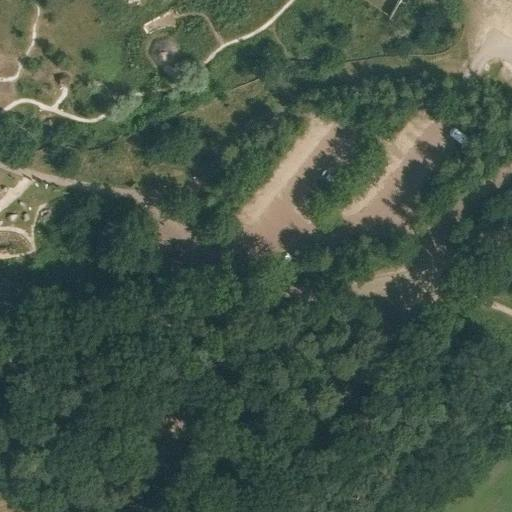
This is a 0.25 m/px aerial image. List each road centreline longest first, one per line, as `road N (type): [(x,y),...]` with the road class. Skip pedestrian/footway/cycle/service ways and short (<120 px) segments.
road 1 (unclassified): [(0,355),(381,284),(429,292)]
road 2 (unclassified): [(233,511),(429,292)]
